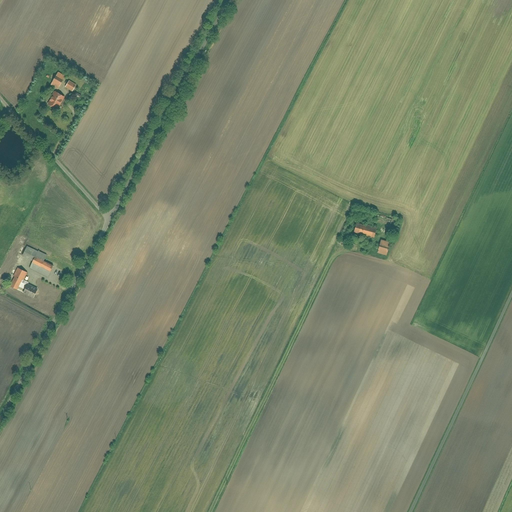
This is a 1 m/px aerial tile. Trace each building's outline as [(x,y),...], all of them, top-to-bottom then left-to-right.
[(59,74),(51,86),(58,90),(66,78),(59,74)] [(70,82),(66,88),(73,92),(77,86),(70,82)] [(49,105),(58,110),(65,98),(57,92),(49,105)] [(357,223),(354,233),(374,239),(378,229),(357,223)] [(382,241),(378,254),(388,257),(392,244),(382,241)] [(54,266),(46,262),(48,257),(29,246),(23,256),(34,262),(31,269),(48,278),(54,266)] [(7,258),(1,272),(6,274),(13,260),(7,258)] [(21,288),(27,291),(24,295),(34,300),(39,291),(31,286),(31,285),(24,281),(28,274),(19,269),(10,285),(20,290),(21,288)]
